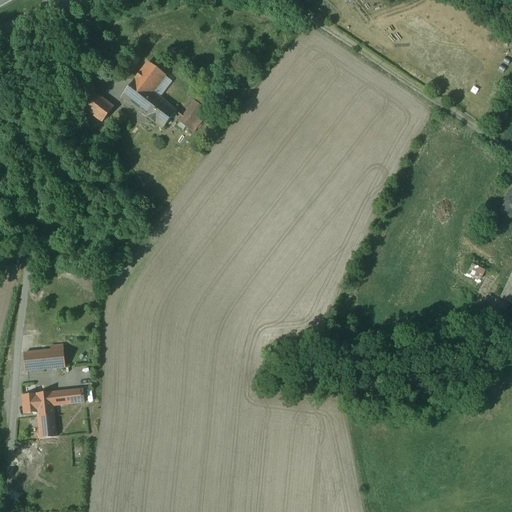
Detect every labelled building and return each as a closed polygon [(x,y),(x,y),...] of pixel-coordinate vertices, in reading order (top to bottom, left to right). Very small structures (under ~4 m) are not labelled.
[(163,75),(147,62),(134,79),(150,92),(151,92),(163,75)] [(134,79),(120,96),(162,128),(175,110),(151,92),(150,92),(134,79)] [(112,107),(90,90),(79,105),(93,115),(101,121),(101,122),(112,107)] [(197,104),(188,117),(184,114),(178,122),(192,132),(207,111),(197,104)] [(101,121),(93,115),(88,122),(96,128),(101,121)] [(511,188),(505,198),(508,200),(507,203),(506,202),(500,210),(511,218),(511,216),(511,188)] [(483,274),(487,276),(489,270),(475,264),(470,273),(481,278),(483,274)] [(511,273),(500,298),(508,302),(511,293),(511,273)] [(63,349),(23,354),(25,371),(65,367),(63,349)] [(83,389),(22,396),(24,414),(37,413),(40,439),(56,437),(53,406),(84,403),(83,389)]
